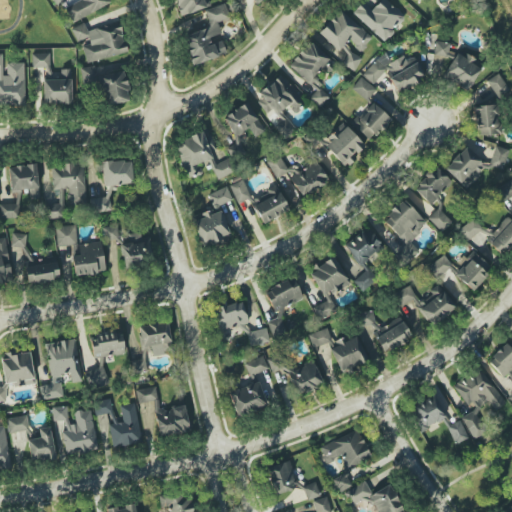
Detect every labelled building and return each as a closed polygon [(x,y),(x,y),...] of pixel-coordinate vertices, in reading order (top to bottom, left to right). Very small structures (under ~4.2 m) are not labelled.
[(210,7),(208,0),(175,0),(180,16),(210,7)] [(380,0),(371,11),(362,3),(352,13),(373,33),(380,27),(388,34),(404,17),(385,0),(380,0)] [(193,65),(226,54),(222,41),(211,45),(209,38),(221,33),(217,22),(229,18),(224,4),(204,11),(209,24),(182,33),(193,65)] [(319,35),(338,50),(346,39),(362,52),(373,37),(338,10),(319,35)] [(86,63),(127,53),(119,23),(86,31),(85,24),(72,27),(76,44),(81,43),(86,63)] [(450,43),(435,41),(433,56),(448,58),(450,43)] [(329,60),(312,42),(289,64),(315,92),(322,85),(313,75),(329,60)] [(354,71),(362,58),(343,46),(341,50),(347,54),(341,64),(354,71)] [(48,68),(48,54),(32,53),(32,67),(48,68)] [(368,82),(388,73),(397,93),(425,80),(412,53),(389,64),(385,54),(369,61),(372,67),(364,71),(368,82)] [(464,57),(455,53),(443,80),(469,91),(482,62),(465,54),(464,57)] [(24,63),(6,63),(6,75),(2,75),(2,54),(0,54),(0,105),(24,106),(24,63)] [(96,67),(81,68),(83,83),(97,81),(96,67)] [(72,70),(59,69),(59,80),(43,80),(43,104),(71,104),(72,70)] [(99,74),(103,105),(128,102),(125,71),(99,74)] [(296,131),(282,112),(290,106),(294,111),(303,103),(281,74),(258,92),(262,98),(256,103),(284,140),(296,131)] [(486,82),(497,99),(509,91),(498,74),(486,82)] [(376,89),(360,77),(351,89),(368,101),(376,89)] [(319,107),(329,97),(319,88),(310,98),(319,107)] [(264,132),(248,102),(222,116),(234,137),(249,129),(254,138),(264,132)] [(352,123),(369,141),(390,121),(373,103),(352,123)] [(475,135),(499,135),(499,105),(474,106),(475,135)] [(366,147),(342,122),(321,142),(345,167),(366,147)] [(216,179),(234,173),(229,159),(217,163),(208,136),(204,137),(202,132),(174,142),(187,179),(201,174),(198,164),(209,160),(216,179)] [(444,169),(464,188),(485,165),(465,146),(444,169)] [(503,169),(508,149),(494,146),(489,166),(503,169)] [(276,178),(288,171),(279,155),(266,162),(276,178)] [(303,197),(328,179),(314,159),(288,177),(303,197)] [(102,185),(132,184),(131,160),(101,162),(102,185)] [(84,163),(51,165),(52,190),(59,190),(59,204),(45,205),(46,219),(61,219),(61,207),(85,205),(84,163)] [(38,199),(36,165),(9,166),(10,193),(26,193),(26,199),(38,199)] [(451,182),(435,166),(413,188),(429,204),(451,182)] [(236,203),(250,198),(243,180),(230,185),(236,203)] [(501,202),(511,196),(511,180),(495,189),(501,202)] [(213,208),(232,200),(226,187),(207,195),(213,208)] [(252,201),(260,223),(288,213),(280,191),(252,201)] [(381,220),(405,245),(396,254),(406,264),(419,252),(409,241),(427,223),(403,199),(381,220)] [(16,204),(0,204),(0,218),(17,218),(16,204)] [(427,218),(441,232),(453,221),(439,207),(427,218)] [(220,208),(192,217),(202,248),(230,238),(220,208)] [(511,245),(511,221),(508,217),(485,239),(501,255),(511,245)] [(458,231),(468,241),(481,228),(472,218),(458,231)] [(122,268),(148,265),(145,238),(140,238),(140,232),(118,235),(117,225),(104,227),(106,241),(119,239),(122,268)] [(56,246),(76,245),(76,226),(55,227),(56,246)] [(364,272),(353,281),(362,291),(377,279),(364,262),(383,246),(368,227),(344,246),(364,272)] [(11,247),(25,248),(26,234),(11,233),(11,247)] [(5,238),(0,238),(0,283),(11,282),(5,238)] [(75,277),(105,272),(101,241),(78,245),(79,255),(72,256),(75,277)] [(451,272),(472,291),(493,269),(472,250),(451,272)] [(325,301),(312,308),(319,321),(337,311),(328,295),(349,284),(333,255),(312,267),(315,271),(310,274),(325,301)] [(435,279),(452,267),(444,255),(427,267),(435,279)] [(60,282),(57,258),(25,262),(28,286),(60,282)] [(273,311),(302,298),(293,278),(264,290),(273,311)] [(416,298),(409,285),(392,295),(398,307),(416,298)] [(455,307),(438,285),(415,303),(432,326),(455,307)] [(246,346),(269,341),(266,328),(247,332),(245,324),(248,324),(242,301),(213,308),(219,332),(241,326),(246,346)] [(358,327),(372,325),(374,328),(375,338),(384,353),(411,337),(400,318),(398,318),(379,329),(374,321),(373,311),(356,313),(358,327)] [(137,327),(143,359),(149,357),(149,356),(172,352),(167,321),(137,327)] [(313,348),(331,341),(326,328),(308,335),(313,348)] [(124,356),(123,335),(115,336),(115,333),(91,335),(92,357),(124,356)] [(342,375),(368,361),(355,336),(345,342),(343,337),(336,341),(339,347),(330,351),(342,375)] [(45,343),(51,384),(39,386),(41,400),(63,397),(61,384),(81,381),(75,339),(45,343)] [(503,378),(511,369),(511,341),(510,339),(487,360),(503,378)] [(1,357),(4,384),(12,383),(12,387),(34,385),(30,354),(1,357)] [(249,377),(268,369),(262,356),(244,363),(249,377)] [(145,359),(130,361),(131,374),(146,372),(145,359)] [(295,369),(293,364),(285,368),(297,396),(322,384),(312,361),(295,369)] [(460,419),(474,440),(486,431),(473,413),(488,403),(494,411),(504,404),(479,367),(453,385),(471,411),(460,419)] [(87,370),(89,387),(107,386),(106,368),(87,370)] [(229,390),(235,416),(266,408),(260,383),(229,390)] [(159,437),(189,432),(184,406),(159,410),(155,387),(139,390),(141,403),(152,401),(159,437)] [(459,420),(448,425),(435,396),(408,409),(418,432),(443,420),(454,444),(468,438),(459,420)] [(112,446),(140,442),(135,403),(119,405),(122,422),(114,423),(111,403),(93,406),(95,416),(107,414),(112,446)] [(52,407),(53,421),(67,420),(67,407),(52,407)] [(97,450),(90,409),(73,412),(75,424),(67,425),(68,431),(62,432),(66,456),(97,450)] [(7,418),(8,432),(28,430),(27,416),(7,418)] [(0,426),(0,468),(9,468),(5,426),(0,426)] [(39,438),(28,440),(30,462),(54,460),(51,427),(38,428),(39,438)] [(318,446),(325,463),(341,456),(346,469),(370,459),(359,430),(318,446)] [(274,496),(302,487),(307,500),(319,496),(314,482),(298,487),(289,461),(265,469),(274,496)] [(341,494),(352,487),(343,473),(332,480),(341,494)] [(398,511),(403,510),(389,484),(371,494),(365,482),(344,492),(352,506),(365,499),(370,508),(373,506),(376,511),(398,511)] [(191,511),(191,494),(159,495),(159,507),(168,507),(167,511),(191,511)] [(328,511),(328,499),(314,499),(314,511),(328,511)] [(511,511),(511,503),(495,511),(511,511)]
